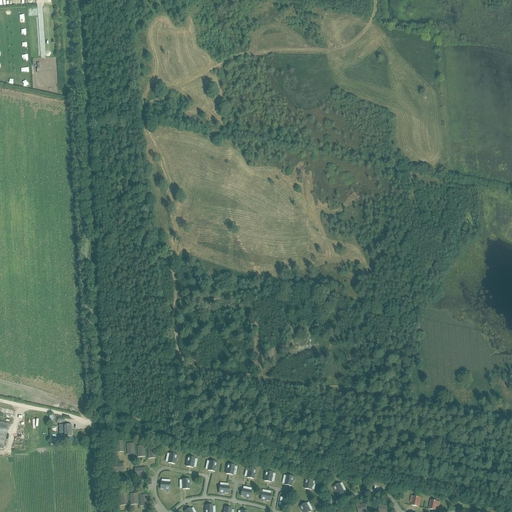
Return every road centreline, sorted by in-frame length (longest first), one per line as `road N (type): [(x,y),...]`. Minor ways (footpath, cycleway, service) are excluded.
road 1 (track): [(93,410),(511,500)]
road 2 (unclassified): [(94,422),(70,0)]
road 3 (track): [(79,0),(103,412)]
